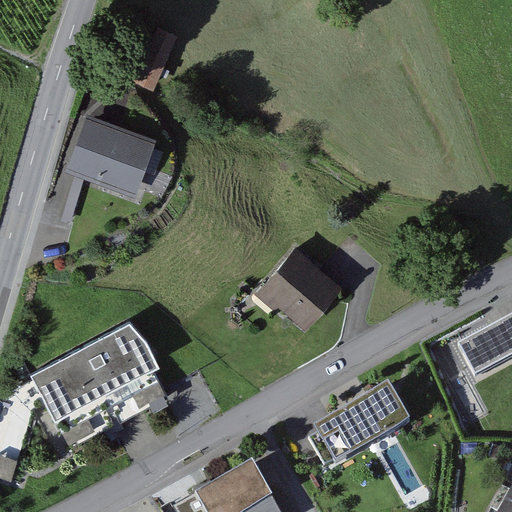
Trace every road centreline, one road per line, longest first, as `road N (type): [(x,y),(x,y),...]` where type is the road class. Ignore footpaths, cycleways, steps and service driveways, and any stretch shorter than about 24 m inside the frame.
road 1 (residential): [(511,276),(65,511)]
road 2 (tertiary): [(0,273),(83,0)]
